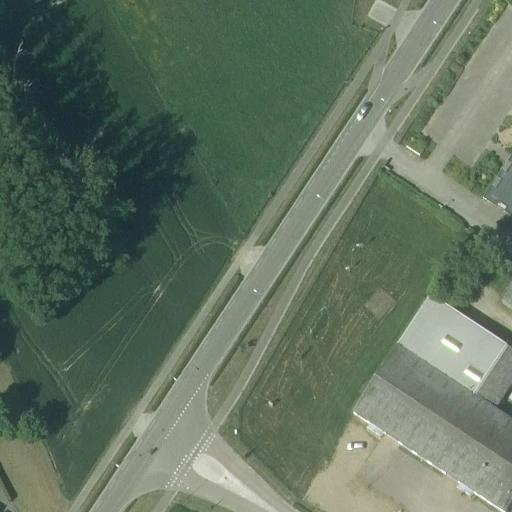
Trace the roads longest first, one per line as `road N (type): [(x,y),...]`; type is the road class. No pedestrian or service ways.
road 1 (tertiary): [(157,436),(444,0)]
road 2 (unclassified): [(271,511),(157,436)]
